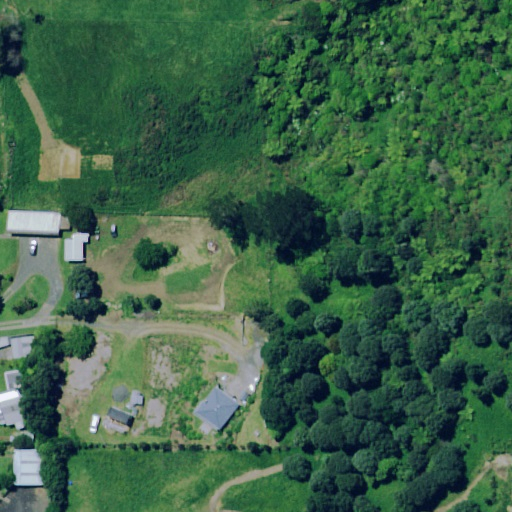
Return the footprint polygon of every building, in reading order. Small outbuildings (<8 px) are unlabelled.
[(60,214),(8,212),(8,234),(60,236),(60,214)] [(83,235),(64,235),(65,260),(83,260),(83,235)] [(7,335),(0,336),(0,348),(10,346),(7,335)] [(33,337),(12,339),(12,345),(14,359),(35,357),(33,337)] [(236,405),(213,387),(193,413),(217,431),(236,405)] [(0,422),(5,421),(6,426),(23,423),(19,399),(29,397),(27,389),(0,393),(0,422)] [(35,433),(1,429),(0,434),(0,439),(34,443),(35,433)] [(42,451),(14,450),(13,485),(42,485),(42,463),(42,451)]
